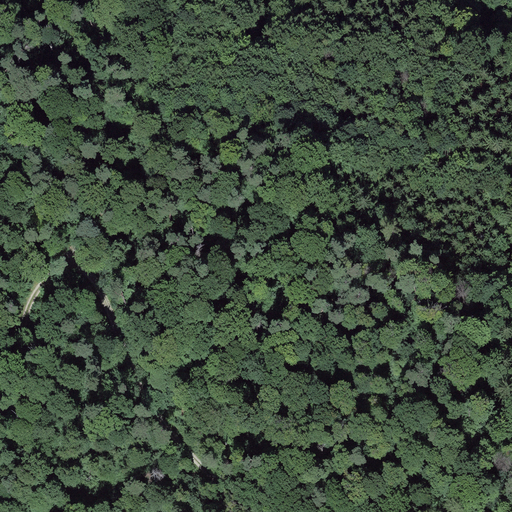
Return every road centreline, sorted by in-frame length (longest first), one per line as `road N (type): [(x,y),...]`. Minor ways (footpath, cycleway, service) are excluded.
road 1 (track): [(72,257),(90,181),(111,148),(162,121),(327,156),(511,175)]
road 2 (track): [(248,511),(205,475),(143,395),(110,311),(0,141)]
road 3 (track): [(96,511),(40,451),(21,393),(26,302),(46,280),(80,263)]
